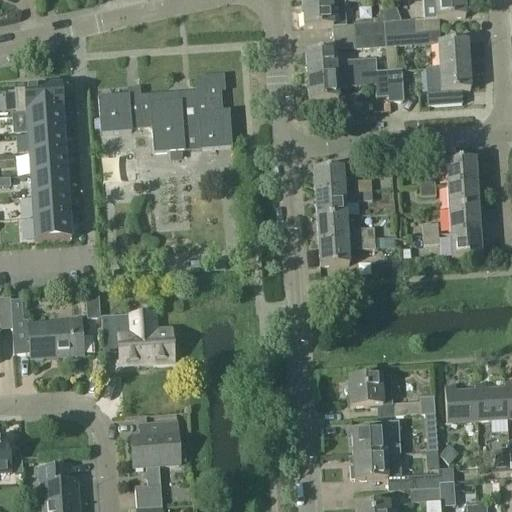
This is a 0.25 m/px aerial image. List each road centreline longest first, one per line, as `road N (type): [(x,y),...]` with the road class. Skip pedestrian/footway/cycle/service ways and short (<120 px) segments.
road 1 (residential): [(305,511),(281,145)]
road 2 (residential): [(281,145),(500,129)]
road 3 (residential): [(0,44),(197,0)]
road 4 (residential): [(109,511),(99,428),(79,407),(0,410)]
road 5 (residential): [(281,145),(271,0)]
road 6 (residential): [(500,129),(493,0)]
